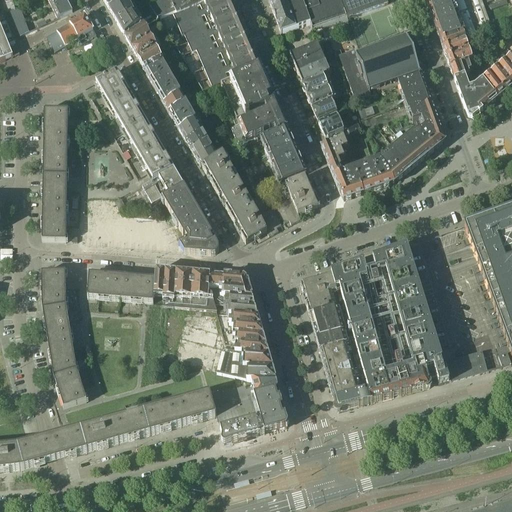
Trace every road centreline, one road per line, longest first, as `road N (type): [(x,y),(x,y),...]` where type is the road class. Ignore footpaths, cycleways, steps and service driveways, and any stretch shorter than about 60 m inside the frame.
road 1 (residential): [(89,0),(238,257),(264,269)]
road 2 (residential): [(264,269),(265,252),(324,220),(328,203),(241,0)]
road 3 (residential): [(19,252),(264,269)]
road 4 (residential): [(58,479),(22,343),(19,252)]
road 5 (residential): [(279,266),(480,196)]
road 6 (residential): [(480,196),(409,0)]
road 7 (secondary): [(275,467),(96,511)]
road 8 (residential): [(204,465),(208,437),(58,479)]
road 9 (secondary): [(337,492),(511,444)]
road 10 (residential): [(318,406),(279,266)]
road 11 (unclassified): [(204,465),(63,499)]
road 12 (residential): [(264,269),(303,405)]
road 13 (secondary): [(464,413),(331,451)]
road 14 (residential): [(20,195),(19,92),(0,91)]
